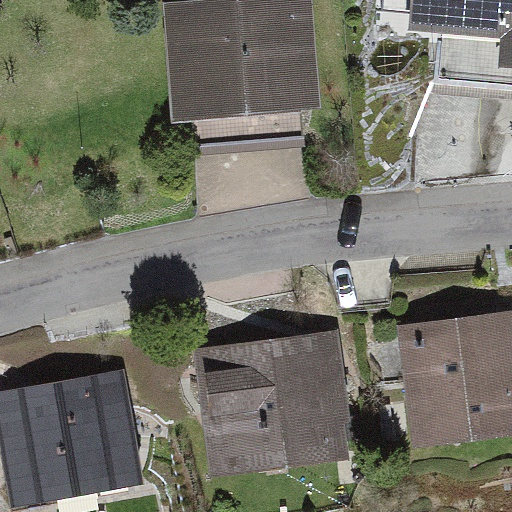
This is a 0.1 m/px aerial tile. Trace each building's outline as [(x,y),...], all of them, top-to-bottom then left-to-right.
[(511,0),(417,0),(414,40),(511,49),(511,0)] [(336,128),(325,7),(172,20),(183,142),(336,128)] [(511,312),(400,329),(418,455),(480,446),(511,441),(511,312)] [(348,335),(199,350),(213,486),(362,470),(348,335)] [(124,370),(0,395),(0,440),(15,511),(39,511),(149,489),(124,370)]
